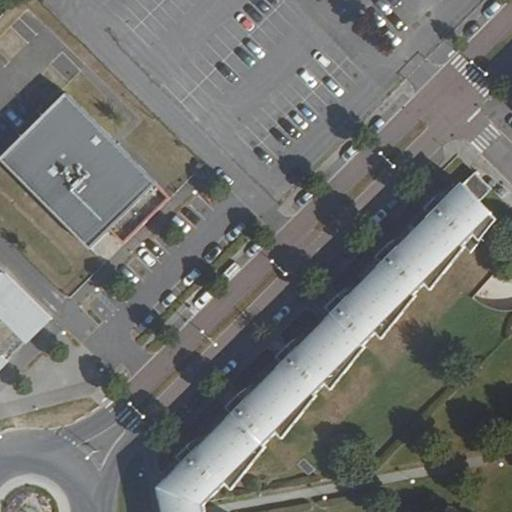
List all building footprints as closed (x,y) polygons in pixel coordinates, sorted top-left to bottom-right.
[(113,228),(127,242),(173,195),(69,91),(3,157),(93,247),(113,228)] [(492,189),(476,173),(463,185),(333,314),(314,334),(234,414),(215,433),(184,463),(190,469),(170,488),(184,501),(214,496),(226,483),(265,445),(277,432),(316,394),(364,345),(377,333),(415,294),(464,245),(474,235),(481,242),(498,219),(480,202),(492,189)] [(438,196),(437,196),(326,307),(333,314),(463,185),(461,185),(460,185),(456,186),(453,186),(450,188),(449,188),(439,195),(438,196)] [(0,370),(53,315),(0,263),(0,370)] [(289,344),(288,345),(227,407),(234,414),(314,334),(309,334),(305,335),(303,335),(296,339),(293,341),(292,342),(291,343),(289,344)] [(201,436),(195,439),(177,457),(184,463),(215,433),(211,433),(205,435),(204,435),(202,436),(201,436)] [(204,504),(214,496),(184,501),(170,488),(190,469),(184,463),(160,488),(176,503),(177,511),(205,511),(205,509),(204,504)]
